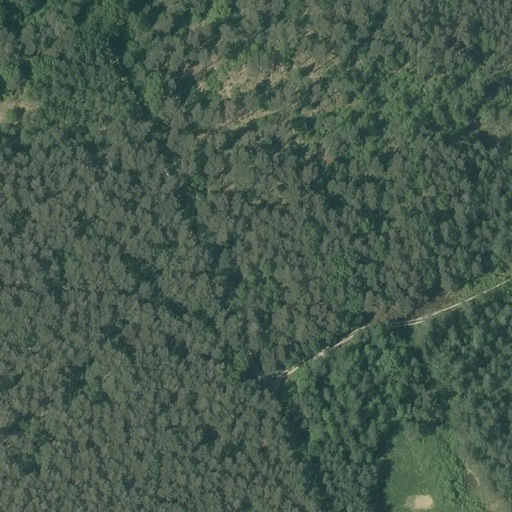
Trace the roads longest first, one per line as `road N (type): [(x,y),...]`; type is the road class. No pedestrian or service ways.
road 1 (track): [(263,380),(84,0)]
road 2 (track): [(263,380),(0,501)]
road 3 (track): [(263,380),(374,328),(466,302),(511,279)]
road 4 (track): [(324,511),(263,380)]
